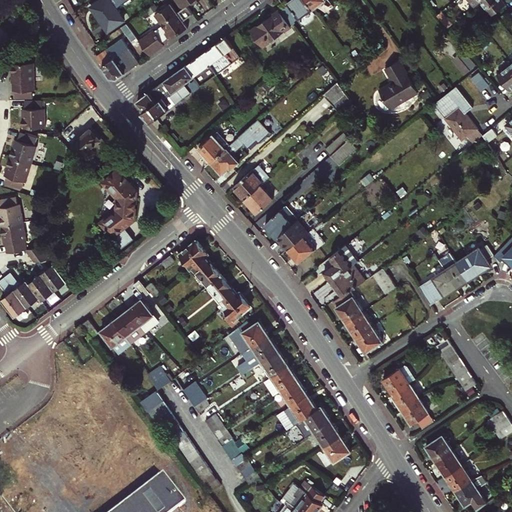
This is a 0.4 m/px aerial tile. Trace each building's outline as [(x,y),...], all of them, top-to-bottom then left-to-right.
[(108,30),(124,19),(109,0),(99,0),(91,5),(108,30)] [(299,17),(312,8),(306,0),(290,0),(288,2),(299,17)] [(438,14),(444,9),(436,0),(430,0),(429,1),(438,14)] [(492,15),(506,4),(503,0),(482,0),(481,1),(492,15)] [(168,38),(171,41),(189,29),(188,27),(178,11),(173,3),(156,15),(162,25),(139,41),(149,56),(164,46),(162,43),(168,38)] [(185,19),(193,13),(186,4),(183,7),(178,10),(185,19)] [(252,30),(263,45),(290,26),(279,10),(252,30)] [(233,63),(242,56),(227,35),(218,42),(233,63)] [(117,77),(140,62),(126,42),(119,47),(117,44),(98,57),(110,76),(117,77)] [(218,73),(233,63),(218,42),(204,52),(218,73)] [(471,70),(477,65),(464,50),(458,54),(453,59),(464,74),(470,69),(471,70)] [(218,73),(204,52),(186,65),(195,77),(201,85),(218,73)] [(390,109),(418,93),(400,60),(386,68),(393,81),(379,90),(390,109)] [(33,89),(35,89),(34,61),(11,62),(12,80),(13,81),(13,89),(15,89),(15,96),(33,96),(33,89)] [(511,90),(511,88),(511,63),(498,74),(511,90)] [(142,112),(150,121),(192,92),(186,84),(195,77),(186,65),(157,86),(164,95),(145,109),(142,112)] [(483,88),(488,83),(483,77),(485,75),(481,70),(474,77),(483,88)] [(340,113),(353,102),(340,85),(338,82),(324,94),(340,113)] [(138,100),(145,109),(164,95),(157,86),(138,100)] [(25,126),(48,126),(48,106),(45,106),(45,98),(27,99),(27,106),(24,106),(25,126)] [(473,143),(482,135),(458,105),(444,118),(462,140),(467,136),(473,143)] [(229,144),(226,147),(211,160),(220,171),(225,166),(229,171),(239,161),(231,152),(242,142),(247,148),(255,141),(257,143),(277,125),(266,112),(237,137),(229,144)] [(482,135),(489,144),(500,134),(493,126),(482,135)] [(95,151),(91,147),(99,140),(91,130),(82,137),(79,137),(75,141),(75,144),(74,145),(86,159),(88,157),(91,157),(94,154),(95,151)] [(211,160),(226,147),(229,144),(217,130),(198,147),(211,160)] [(9,156),(32,163),(37,144),(35,143),(37,136),(19,131),(17,139),(15,138),(9,156)] [(326,148),(331,155),(349,139),(343,132),(326,148)] [(331,155),(338,163),(357,146),(349,139),(331,155)] [(91,147),(95,151),(103,144),(99,140),(91,147)] [(24,180),(26,180),(32,163),(9,156),(4,174),(7,175),(5,183),(22,187),(24,180)] [(244,199),(261,184),(269,176),(258,164),(233,186),(244,199)] [(125,225),(134,218),(136,190),(119,169),(105,180),(118,196),(117,209),(101,222),(121,247),(135,237),(125,225)] [(257,213),(274,198),(261,184),(244,199),(257,213)] [(0,217),(2,227),(24,223),(21,204),(18,204),(17,197),(0,200),(0,206),(0,208),(0,217)] [(276,236),(278,235),(297,218),(286,205),(281,210),(280,209),(265,223),(276,236)] [(287,248),(305,234),(306,233),(308,231),(297,218),(278,235),(285,243),(284,245),(287,248)] [(26,242),(28,242),(24,223),(2,227),(5,246),(8,246),(9,253),(27,250),(26,242)] [(287,248),(298,262),(317,247),(325,241),(314,227),(308,231),(306,233),(305,234),(287,248)] [(284,245),(285,243),(278,235),(276,236),(284,245)] [(511,262),(511,235),(494,255),(500,262),(507,258),(511,262)] [(206,255),(208,253),(197,239),(191,244),(190,243),(180,253),(192,267),(194,265),(206,255)] [(330,279),(352,263),(358,259),(346,243),(330,255),(335,261),(323,270),(330,279)] [(491,264),(487,259),(494,254),(487,243),(469,255),(480,272),(491,264)] [(33,256),(47,253),(42,247),(28,250),(33,256)] [(37,262),(52,259),(47,253),(33,256),(37,262)] [(161,261),(166,267),(175,260),(170,254),(161,261)] [(210,282),(221,273),(206,255),(194,265),(199,271),(200,270),(210,282)] [(469,279),(480,272),(469,255),(458,262),(469,279)] [(458,286),(469,279),(458,262),(447,269),(458,286)] [(342,296),(364,281),(352,263),(330,279),(342,296)] [(56,292),(69,282),(55,264),(42,274),(56,292)] [(373,275),(377,281),(387,274),(383,268),(373,275)] [(431,303),(458,286),(447,269),(421,287),(425,293),(426,293),(425,294),(431,303)] [(29,308),(41,298),(30,283),(27,280),(22,285),(12,273),(5,278),(29,308)] [(226,303),(238,292),(221,273),(210,282),(222,295),(220,296),(226,303)] [(50,297),(56,292),(42,274),(30,283),(41,298),(43,301),(50,297)] [(382,288),(392,280),(387,274),(377,281),(382,288)] [(16,318),(29,308),(5,278),(0,282),(0,283),(9,295),(2,300),(16,318)] [(144,297),(150,292),(146,287),(139,278),(133,283),(144,297)] [(382,288),(386,295),(397,287),(392,280),(382,288)] [(154,297),(160,292),(152,282),(146,287),(150,292),(154,297)] [(246,309),(245,308),(251,303),(240,290),(238,292),(226,303),(223,305),(231,313),(229,315),(227,317),(233,325),(241,319),(238,316),(246,309)] [(50,297),(54,302),(60,297),(56,292),(50,297)] [(346,323),(363,311),(352,296),(335,307),(346,323)] [(147,329),(158,321),(153,314),(154,313),(142,298),(128,308),(140,324),(142,322),(147,329)] [(127,334),(140,324),(128,308),(115,318),(127,334)] [(356,336),(372,325),(363,311),(346,323),(356,336)] [(92,336),(99,331),(89,317),(82,323),(87,330),(92,336)] [(132,342),(127,334),(115,318),(101,329),(113,344),(114,343),(120,351),(132,342)] [(243,322),(241,319),(233,325),(236,328),(243,322)] [(253,345),(269,334),(259,319),(243,330),(253,345)] [(75,329),(80,335),(87,330),(82,323),(75,329)] [(366,351),(383,339),(372,325),(356,336),(366,351)] [(186,337),(190,343),(202,333),(197,327),(186,337)] [(441,344),(446,341),(441,333),(436,336),(441,344)] [(262,360),(279,349),(269,334),(253,345),(246,349),(256,364),(262,360)] [(437,346),(441,353),(453,345),(449,339),(446,341),(441,344),(437,346)] [(442,353),(446,359),(457,352),(453,345),(441,353),(442,353)] [(262,360),(272,375),(288,364),(279,349),(262,360)] [(446,359),(450,366),(461,358),(457,352),(446,359)] [(450,366),(454,372),(466,364),(461,358),(450,366)] [(282,390),(298,379),(288,364),(272,375),(265,380),(275,394),(282,390)] [(454,372),(458,378),(469,371),(466,364),(454,372)] [(160,390),(173,379),(161,365),(151,374),(160,390)] [(393,393),(409,382),(406,378),(412,374),(406,366),(403,366),(400,368),(399,367),(383,378),(393,393)] [(459,380),(462,384),(474,377),(469,371),(458,378),(459,380)] [(409,382),(415,379),(412,374),(406,378),(409,382)] [(462,384),(466,391),(478,383),(474,377),(462,384)] [(282,390),(291,404),(308,393),(298,379),(282,390)] [(403,408),(419,398),(409,382),(393,393),(403,408)] [(188,393),(192,399),(203,392),(199,386),(188,393)] [(148,400),(152,406),(162,398),(158,392),(148,400)] [(192,399),(196,405),(207,398),(203,392),(192,399)] [(301,419),(305,417),(317,408),(308,393),(291,404),(301,419)] [(167,405),(162,398),(152,406),(156,412),(167,405)] [(196,405),(201,412),(211,405),(207,398),(196,405)] [(412,423),(429,413),(419,398),(403,408),(412,423)] [(156,412),(160,418),(171,411),(167,405),(156,412)] [(305,417),(315,431),(331,420),(321,405),(317,408),(305,417)] [(492,417),(496,423),(507,415),(503,409),(492,417)] [(165,425),(176,418),(171,411),(160,418),(165,425)] [(206,420),(210,426),(221,419),(217,413),(206,420)] [(496,423),(501,429),(511,422),(507,415),(496,423)] [(501,438),(505,435),(501,429),(496,423),(492,417),(488,420),(501,438)] [(165,425),(169,431),(180,424),(176,418),(165,425)] [(215,433),(225,425),(221,419),(210,426),(215,433)] [(325,446),(341,435),(331,420),(315,431),(325,446)] [(501,429),(505,435),(511,430),(511,422),(501,429)] [(173,437),(184,430),(180,424),(169,431),(173,437)] [(215,433),(219,439),(229,431),(227,428),(225,425),(215,433)] [(173,437),(178,443),(188,436),(184,430),(173,437)] [(219,439),(223,444),(234,437),(229,431),(219,439)] [(335,461),(351,450),(341,435),(325,446),(335,461)] [(436,460),(453,450),(443,435),(427,445),(436,460)] [(178,443),(182,449),(192,442),(188,436),(178,443)] [(223,444),(227,451),(238,443),(237,442),(234,437),(223,444)] [(182,449),(185,454),(196,447),(192,442),(182,449)] [(185,454),(190,461),(200,454),(196,447),(185,454)] [(446,475),(462,464),(453,450),(436,460),(446,475)] [(233,459),(237,465),(248,458),(246,456),(243,451),(233,459)] [(190,461),(194,467),(204,460),(200,454),(190,461)] [(237,465),(241,471),(252,464),(248,458),(237,465)] [(194,467),(198,473),(209,466),(204,460),(194,467)] [(241,471),(245,477),(256,470),(252,464),(241,471)] [(457,491),(473,480),(462,464),(446,475),(457,491)] [(198,473),(202,479),(213,472),(209,466),(198,473)] [(245,477),(250,483),(260,476),(257,471),(256,470),(245,477)] [(207,485),(217,479),(213,472),(202,479),(207,485)] [(0,511),(179,511),(176,507),(183,502),(161,473),(108,511),(8,511),(0,501),(0,511)] [(207,485),(211,491),(221,484),(217,479),(207,485)] [(315,511),(323,503),(319,501),(324,494),(304,479),(293,493),(296,495),(291,502),(295,506),(303,511),(315,511)] [(478,509),(487,502),(473,480),(457,491),(467,506),(473,502),(478,509)]
